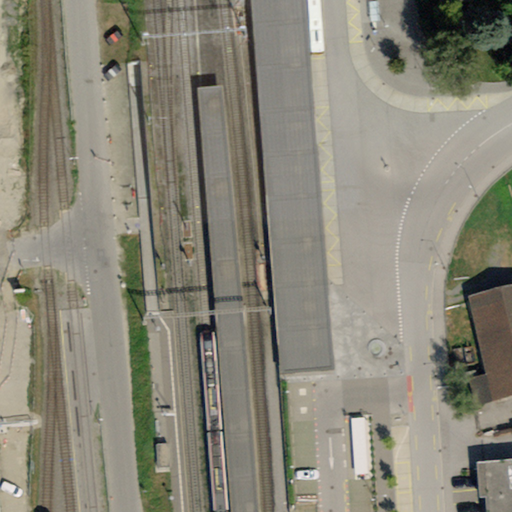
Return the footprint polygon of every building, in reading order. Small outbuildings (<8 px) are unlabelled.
[(305,0),(250,0),(279,375),(334,371),(305,0)] [(231,511),(258,511),(243,307),(223,86),(197,88),(215,309),(231,511)] [(0,224),(11,217),(0,200),(0,224)] [(486,376),(491,401),(511,396),(511,286),(468,296),(486,376)] [(473,405),(491,401),(486,376),(468,379),(473,405)] [(511,511),(511,460),(476,463),(479,498),(486,497),(487,511),(511,511)]
